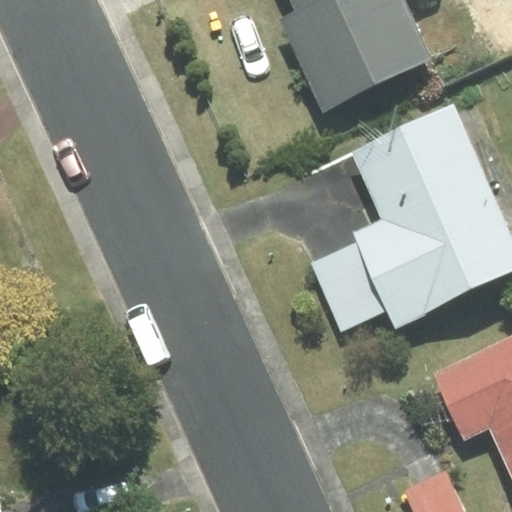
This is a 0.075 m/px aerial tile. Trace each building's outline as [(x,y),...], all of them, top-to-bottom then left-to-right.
[(323,110),(432,59),(404,0),(292,0),(297,10),(280,18),(323,110)] [(384,220),(356,232),(361,241),(390,307),(398,323),(511,271),(511,239),(453,109),(354,154),(384,220)] [(341,328),(390,307),(361,241),(312,263),(341,328)] [(511,339),(436,374),(466,438),(492,425),(511,467),(511,339)] [(463,511),(446,475),(406,493),(414,511),(463,511)]
